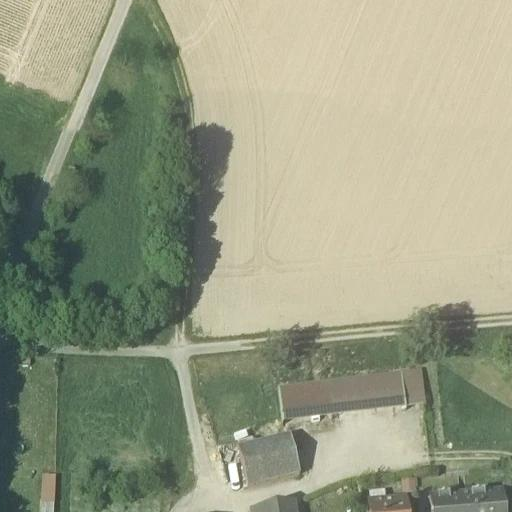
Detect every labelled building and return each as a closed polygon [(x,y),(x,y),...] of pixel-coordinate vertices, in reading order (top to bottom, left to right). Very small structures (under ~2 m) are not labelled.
[(401,378),(405,414),(425,411),(421,376),(401,378)] [(327,387),(331,423),(405,414),(401,378),(327,387)] [(278,393),(282,428),(331,423),(327,387),(278,393)] [(237,453),(247,492),(299,479),(290,438),(237,451),(238,452),(237,453)] [(41,478),(40,511),(54,511),(55,478),(41,478)] [(503,511),(502,496),(429,502),(429,511),(503,511)]
